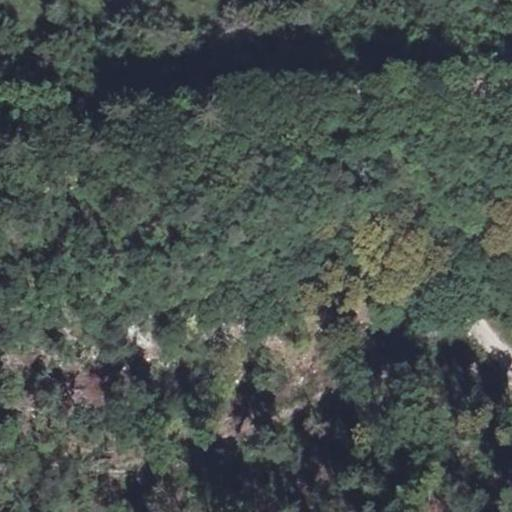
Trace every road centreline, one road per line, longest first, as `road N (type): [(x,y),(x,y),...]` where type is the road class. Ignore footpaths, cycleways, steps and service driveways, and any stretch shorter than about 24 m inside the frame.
road 1 (track): [(0,191),(85,179),(269,122),(511,94)]
road 2 (track): [(511,359),(449,274),(343,0)]
